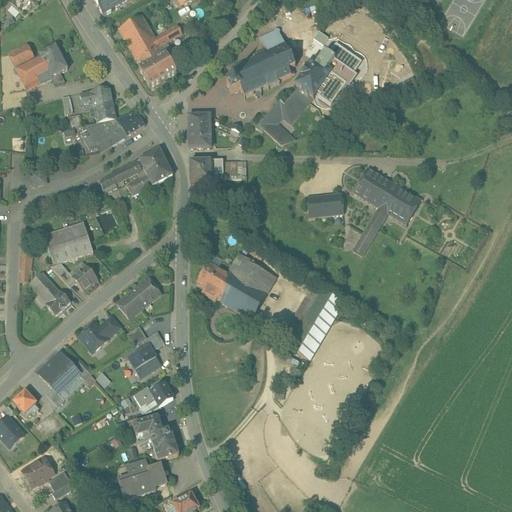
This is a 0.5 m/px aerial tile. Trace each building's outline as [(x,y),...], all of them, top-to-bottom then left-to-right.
[(32,4),(26,0),(16,0),(11,6),(25,18),(39,7),(35,1),(32,4)] [(93,0),(104,17),(133,1),(132,0),(93,0)] [(486,0),(451,0),(438,23),(464,38),(486,0)] [(142,18),(119,32),(141,70),(164,57),(160,49),(182,36),(177,27),(155,40),(142,18)] [(274,33),(259,40),(261,44),(262,43),(264,46),(265,46),(266,48),(265,49),(266,52),(264,52),(264,54),(256,58),(254,57),(253,58),(254,60),(248,63),(247,62),(246,62),(247,64),(240,67),(240,65),(239,66),(239,67),(232,71),(231,70),(230,71),(232,72),(234,76),(231,77),(230,79),(231,82),(226,85),(231,95),(240,90),(244,98),(244,100),(245,101),(245,98),(252,95),(253,97),(254,96),(255,98),(256,98),(257,99),(258,99),(257,99),(260,97),(261,97),(261,96),(261,95),(261,93),(262,93),(261,91),(268,88),(268,90),(269,90),(269,89),(278,85),(279,85),(280,84),(278,83),(295,75),(292,70),(295,68),(279,34),(280,33),(280,32),(279,31),(279,30),(278,30),(276,30),(275,30),(275,31),(274,32),(274,33)] [(319,33),(314,40),(323,46),(328,39),(319,33)] [(318,64),(313,61),(307,70),(301,78),(295,87),(302,91),(300,94),(305,97),(308,99),(309,96),(313,99),(318,94),(320,95),(318,98),(331,107),(347,85),(350,87),(357,77),(354,74),(362,63),(336,45),(329,56),(326,55),(323,56),(318,64)] [(35,60),(27,46),(8,55),(16,70),(35,60)] [(55,48),(39,56),(40,57),(51,79),(55,87),(65,84),(60,75),(67,71),(55,48)] [(141,70),(139,71),(150,90),(177,75),(166,56),(141,70)] [(35,60),(16,70),(14,71),(16,75),(18,74),(27,91),(51,79),(40,57),(35,60)] [(110,90),(80,96),(83,109),(93,107),(94,110),(113,106),(110,90)] [(295,94),(284,106),(281,104),(282,104),(280,102),(255,130),(257,131),(262,135),(264,132),(281,148),(293,143),(274,126),(282,116),(290,122),(308,103),(295,94)] [(113,106),(94,110),(97,125),(116,121),(113,106)] [(116,122),(102,127),(113,146),(145,128),(135,115),(116,122)] [(80,116),(68,118),(70,130),(82,128),(80,116)] [(209,117),(188,118),(189,151),(210,150),(210,135),(211,134),(211,124),(210,124),(209,117)] [(100,154),(113,146),(102,127),(116,122),(116,121),(97,125),(84,128),(90,137),(85,140),(85,142),(89,149),(91,150),(96,147),(100,154)] [(159,151),(139,161),(143,169),(153,187),(173,177),(159,151)] [(139,161),(117,173),(124,185),(123,182),(137,175),(142,172),(141,170),(143,169),(139,161)] [(223,162),(190,163),(191,185),(211,185),(211,176),(223,176),(223,163),(223,162)] [(237,163),(223,163),(223,176),(223,177),(238,177),(238,175),(238,168),(237,163)] [(140,180),(127,187),(133,198),(153,187),(143,169),(141,170),(142,172),(137,175),(140,180)] [(421,201),(368,170),(353,194),(379,209),(388,215),(406,226),(421,201)] [(42,171),(33,173),(31,176),(32,186),(35,188),(48,185),(45,173),(42,171)] [(117,173),(100,182),(104,195),(105,195),(124,185),(117,173)] [(341,190),(317,193),(318,202),(343,200),(341,190)] [(318,202),(277,207),(280,240),(310,237),(309,229),(327,227),(348,224),(343,200),(318,202)] [(379,209),(353,252),(362,258),(388,215),(379,209)] [(83,225),(44,238),(54,268),(61,265),(93,255),(83,225)] [(327,227),(309,229),(310,237),(328,235),(327,227)] [(343,242),(336,240),(335,246),(341,248),(343,242)] [(250,262),(239,255),(228,273),(239,279),(250,262)] [(31,275),(30,257),(20,257),(21,275),(31,275)] [(217,269),(220,262),(212,259),(209,265),(217,269)] [(278,279),(250,262),(239,279),(267,295),(278,279)] [(73,279),(61,265),(52,269),(71,290),(77,285),(72,280),(73,279)] [(239,279),(228,273),(227,275),(208,265),(204,271),(202,270),(198,278),(200,279),(196,285),(204,290),(201,294),(216,302),(217,301),(252,321),(267,295),(239,279)] [(73,279),(72,280),(77,285),(83,293),(98,282),(86,268),(73,279)] [(60,294),(43,275),(30,286),(47,305),(60,294)] [(148,281),(117,306),(128,320),(147,304),(148,306),(161,296),(148,281)] [(312,286),(279,343),(310,362),(344,305),(312,286)] [(47,305),(46,306),(56,317),(71,304),(61,293),(60,294),(47,305)] [(112,318),(99,329),(95,325),(79,339),(93,355),(109,341),(108,341),(121,330),(112,318)] [(139,329),(127,337),(136,348),(147,341),(139,329)] [(156,333),(147,339),(154,351),(163,345),(156,333)] [(147,348),(128,360),(140,379),(160,368),(147,348)] [(60,355),(38,376),(52,390),(58,396),(79,376),(74,370),(60,355)] [(79,376),(85,383),(91,377),(80,365),(74,370),(79,376)] [(110,384),(102,375),(97,380),(104,389),(110,384)] [(58,396),(64,402),(85,383),(79,376),(58,396)] [(151,394),(155,400),(160,408),(160,409),(173,400),(165,386),(151,394)] [(151,394),(148,389),(134,398),(141,409),(148,405),(155,400),(151,394)] [(64,402),(58,396),(52,390),(46,396),(58,408),(64,402)] [(37,405),(25,392),(13,404),(27,418),(33,413),(35,415),(39,411),(35,406),(37,405)] [(155,400),(148,405),(152,411),(155,411),(160,408),(155,400)] [(0,415),(0,425),(0,426),(8,419),(8,420),(14,414),(8,408),(0,415)] [(73,426),(81,423),(79,415),(71,418),(73,426)] [(158,418),(133,426),(138,442),(150,439),(153,448),(150,449),(155,464),(158,463),(158,464),(179,457),(172,436),(170,437),(168,432),(165,433),(163,429),(162,430),(158,418)] [(8,420),(8,419),(0,426),(0,425),(0,438),(10,450),(24,437),(8,420)] [(134,448),(127,450),(128,458),(136,457),(134,448)] [(45,460),(22,474),(32,490),(54,476),(45,460)] [(146,464),(127,470),(130,478),(119,482),(120,487),(125,502),(155,492),(154,489),(167,485),(161,468),(149,472),(146,464)] [(64,474),(48,483),(55,494),(68,486),(71,484),(64,474)] [(68,486),(55,494),(52,495),(56,502),(71,492),(68,486)] [(192,495),(173,505),(174,508),(173,509),(175,511),(195,511),(199,510),(192,495)] [(10,511),(0,498),(0,511),(10,511)]
